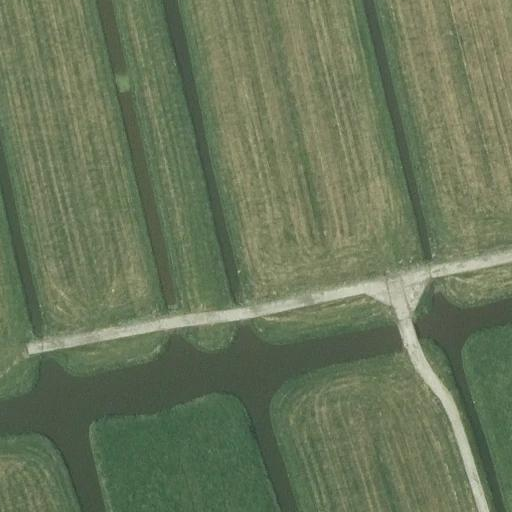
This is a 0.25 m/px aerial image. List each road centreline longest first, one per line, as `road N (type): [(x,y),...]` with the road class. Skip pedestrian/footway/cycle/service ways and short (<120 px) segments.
road 1 (track): [(28,352),(511,258)]
road 2 (track): [(479,511),(450,417),(413,351),(392,282)]
